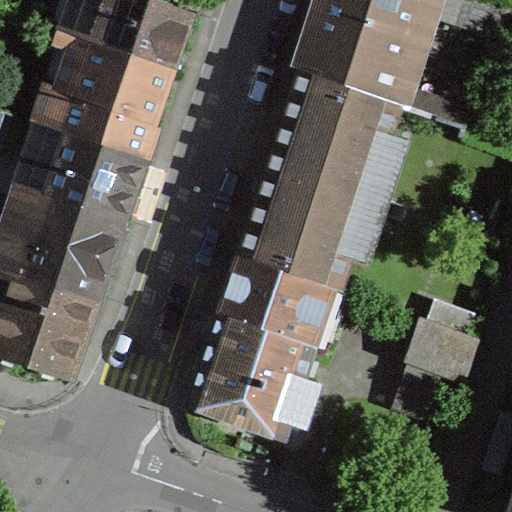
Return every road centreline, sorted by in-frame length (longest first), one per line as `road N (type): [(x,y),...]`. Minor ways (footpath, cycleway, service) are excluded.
road 1 (residential): [(93,455),(137,356),(257,0)]
road 2 (residential): [(93,455),(251,511)]
